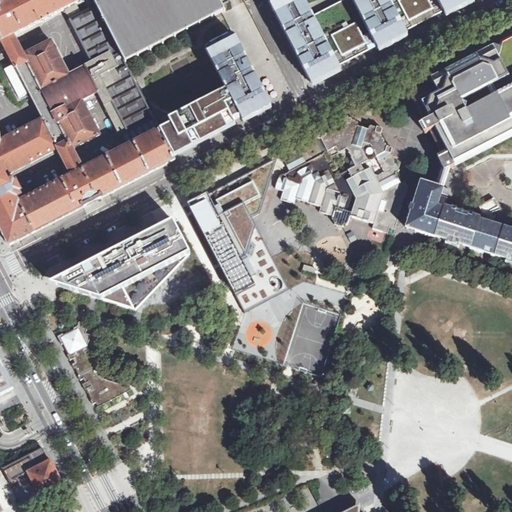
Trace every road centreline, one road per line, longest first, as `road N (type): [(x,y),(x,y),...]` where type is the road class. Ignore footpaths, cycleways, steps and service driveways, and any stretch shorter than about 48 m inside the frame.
road 1 (residential): [(511,9),(0,274)]
road 2 (tertiary): [(121,511),(35,348),(12,322)]
road 3 (tertiary): [(12,322),(105,511)]
